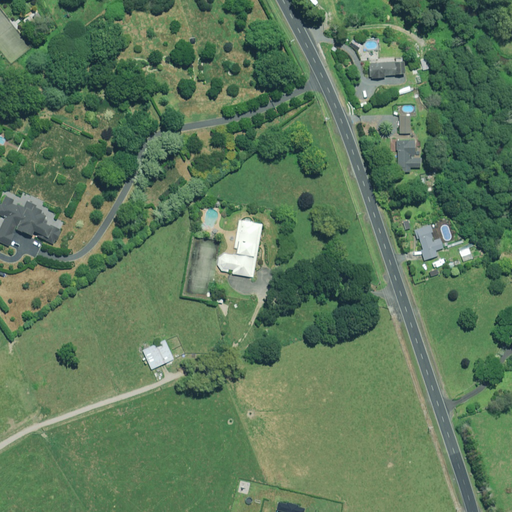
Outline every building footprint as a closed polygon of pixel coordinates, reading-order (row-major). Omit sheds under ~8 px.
[(361,45),(352,40),(350,42),(359,48),(361,45)] [(433,69),(430,58),(421,61),(424,71),(433,69)] [(403,75),(402,62),(369,64),(370,79),(385,78),(385,76),(388,76),(403,75)] [(400,96),(414,91),(413,88),(410,89),(409,87),(398,91),(400,96)] [(410,134),(410,116),(399,116),(399,134),(410,134)] [(415,140),(396,140),(396,150),(398,150),(398,173),(410,172),(410,168),(416,168),(416,158),(410,158),(410,155),(415,155),(415,140)] [(42,209),(27,202),(24,207),(14,202),(14,201),(4,196),(0,203),(0,216),(5,218),(0,229),(0,242),(9,247),(17,230),(32,237),(54,247),(57,239),(61,231),(43,223),(47,215),(41,213),(42,209)] [(236,256),(225,254),(219,258),(218,265),(221,271),(228,272),(229,270),(234,270),(233,274),(253,278),(263,224),(239,220),(234,248),(237,249),(236,256)] [(430,226),(416,231),(414,231),(417,239),(419,238),(423,250),(421,251),(425,261),(438,257),(436,251),(443,249),(440,240),(434,242),(431,233),(433,232),(430,226)] [(174,360),(165,341),(143,351),(152,370),(174,360)] [(286,505),(279,503),(276,511),(303,511),(305,508),(287,503),(286,505)]
